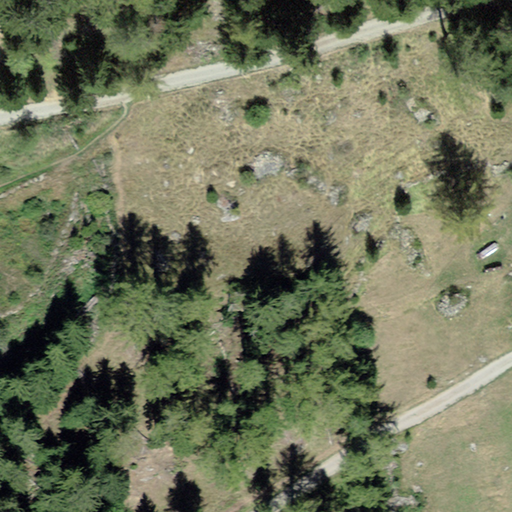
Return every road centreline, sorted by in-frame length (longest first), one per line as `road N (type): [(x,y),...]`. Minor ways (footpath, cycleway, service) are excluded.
road 1 (track): [(466,0),(311,47),(0,119)]
road 2 (track): [(262,511),(511,357)]
